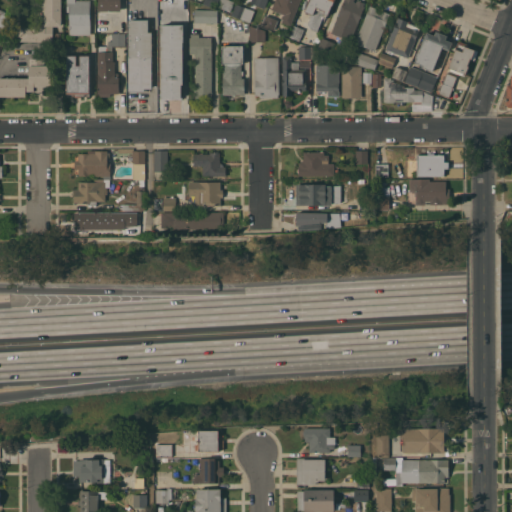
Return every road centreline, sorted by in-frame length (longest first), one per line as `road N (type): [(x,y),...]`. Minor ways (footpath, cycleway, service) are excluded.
road 1 (residential): [(511,131),(0,134)]
road 2 (motorway): [(410,301),(0,324)]
road 3 (motorway): [(410,301),(265,290),(0,288)]
road 4 (motorway): [(0,396),(381,350)]
road 5 (motorway): [(0,366),(381,350)]
road 6 (tertiary): [(511,27),(480,107),(484,221)]
road 7 (tertiary): [(484,221),(484,415)]
road 8 (motorway): [(381,350),(511,341)]
